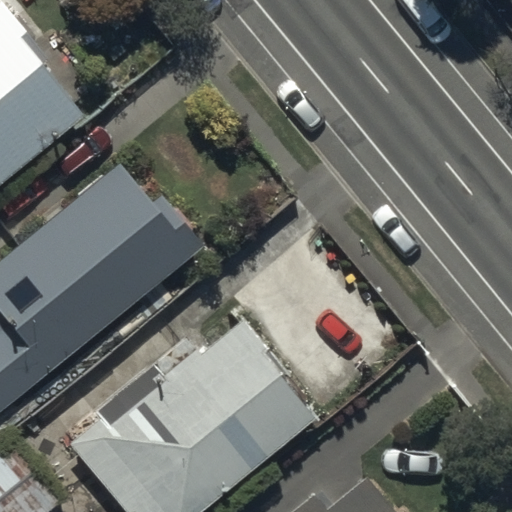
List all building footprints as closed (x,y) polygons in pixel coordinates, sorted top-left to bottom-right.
[(0,182),(80,118),(35,63),(45,55),(17,21),(11,25),(0,11),(0,182)] [(0,407),(199,250),(149,188),(135,200),(114,174),(0,264),(0,407)] [(210,511),(320,423),(240,325),(199,358),(188,344),(153,372),(167,390),(147,406),(136,393),(105,418),(111,425),(74,455),(120,511),(210,511)] [(0,511),(63,511),(68,508),(17,442),(0,455),(0,511)] [(396,511),(368,476),(322,511),(396,511)]
